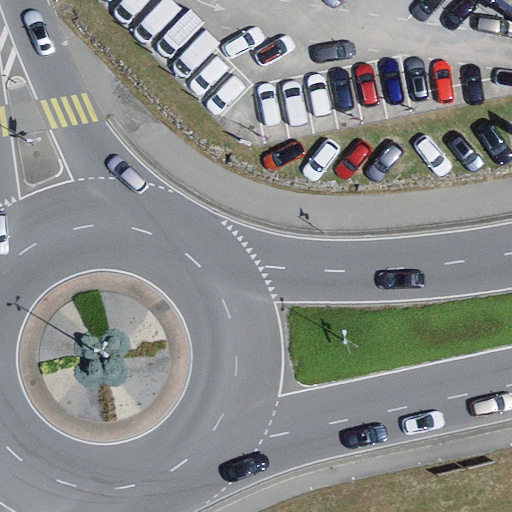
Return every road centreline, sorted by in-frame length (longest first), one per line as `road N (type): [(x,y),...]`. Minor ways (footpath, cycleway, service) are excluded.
road 1 (secondary): [(206,457),(511,383)]
road 2 (secondary): [(511,256),(329,268),(209,288)]
road 3 (unknown): [(263,0),(511,58)]
road 4 (secondary): [(55,241),(0,6)]
road 5 (secondary): [(25,485),(61,502),(140,501),(206,457)]
road 6 (secondary): [(206,457),(228,417),(237,373),(230,328),(209,288)]
road 7 (secondary): [(209,288),(178,258),(140,239),(97,233),(55,241)]
